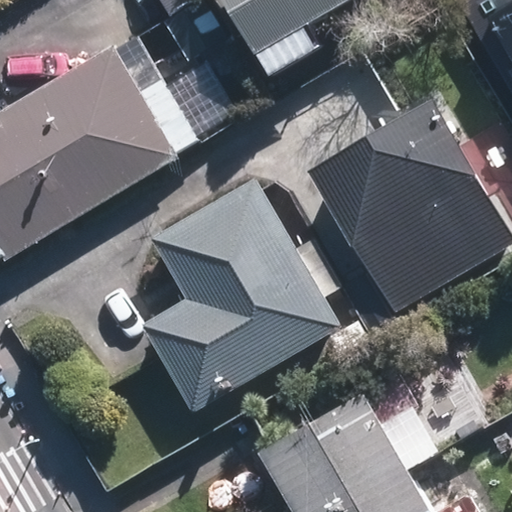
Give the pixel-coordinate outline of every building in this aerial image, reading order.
[(195,0),(235,67),(349,0),(195,0)] [(511,0),(458,0),(511,89),(511,0)] [(112,47),(0,111),(0,259),(177,159),(112,47)] [(421,49),(299,124),(358,218),(479,142),(421,49)] [(253,179),(148,240),(185,302),(141,327),(192,414),(339,329),(253,179)] [(453,215),(346,270),(372,320),(478,265),(453,215)] [(441,511),(379,400),(266,462),(294,511),(441,511)]
